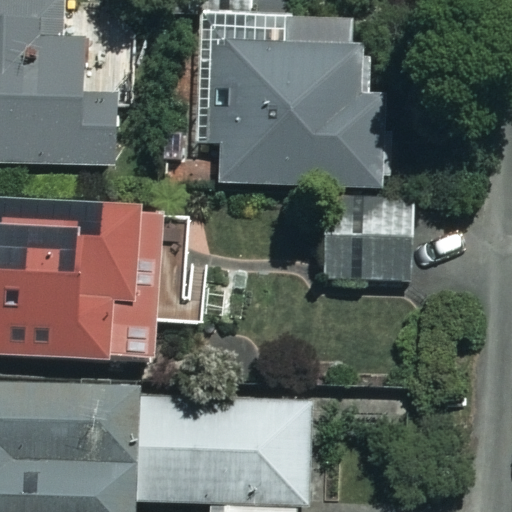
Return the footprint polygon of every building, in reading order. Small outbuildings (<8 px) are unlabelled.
[(0,0),(0,177),(119,175),(117,100),(91,101),(90,46),(56,47),(55,0),(0,0)] [(368,16),(201,17),(202,150),(222,150),(222,192),(369,191),(368,16)] [(415,291),(416,205),(322,204),(321,290),(415,291)] [(214,210),(0,206),(0,365),(164,365),(164,326),(215,326),(214,210)] [(0,391),(0,511),(135,511),(135,507),(213,508),(212,511),(308,511),(310,398),(223,397),(223,414),(194,414),(194,393),(0,391)]
